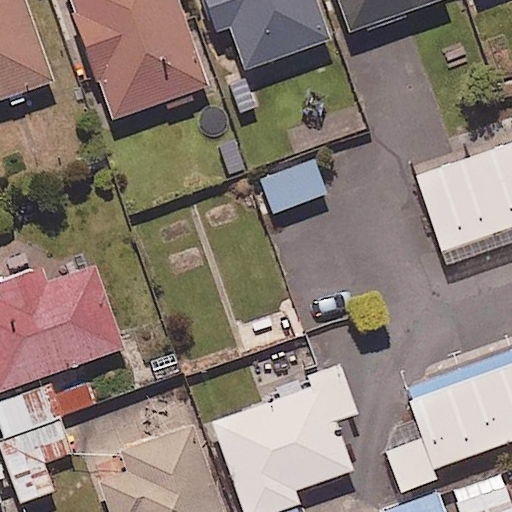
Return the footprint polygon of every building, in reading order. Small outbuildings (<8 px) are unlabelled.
[(0,0),(0,94),(48,78),(22,0),(0,0)] [(204,82),(174,0),(67,0),(108,116),(204,82)] [(325,35),(312,0),(203,0),(212,25),(225,20),(241,65),(325,35)] [(425,0),(339,0),(350,29),(425,0)] [(511,138),(415,172),(442,250),(511,225),(511,138)] [(322,190),(310,158),(257,179),(270,210),(322,190)] [(0,279),(0,385),(119,344),(87,250),(0,279)] [(511,360),(407,399),(421,436),(384,450),(398,489),(433,477),(429,466),(511,435),(511,360)] [(305,384),(213,416),(247,511),(298,511),(289,487),(348,466),(331,416),(352,409),(335,362),(302,374),(305,384)] [(0,437),(0,446),(18,501),(51,490),(41,459),(68,450),(47,384),(0,399),(0,429),(2,437),(0,437)] [(219,511),(189,423),(121,447),(126,459),(96,470),(110,511),(219,511)] [(510,511),(498,471),(450,487),(458,511),(510,511)] [(443,511),(436,492),(380,511),(443,511)]
